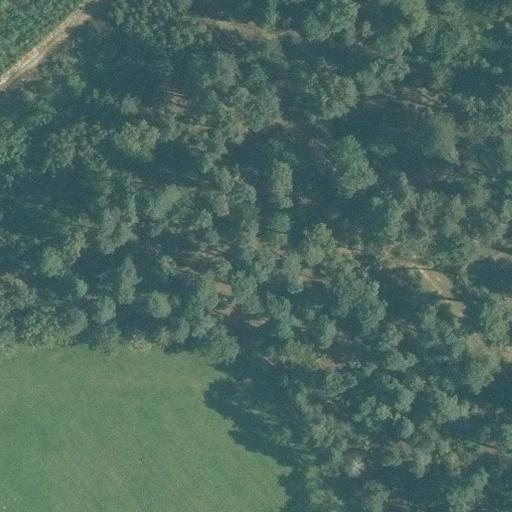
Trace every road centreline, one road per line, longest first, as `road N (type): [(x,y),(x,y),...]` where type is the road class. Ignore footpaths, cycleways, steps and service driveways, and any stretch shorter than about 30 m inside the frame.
road 1 (track): [(511,384),(216,0)]
road 2 (track): [(131,0),(0,112)]
